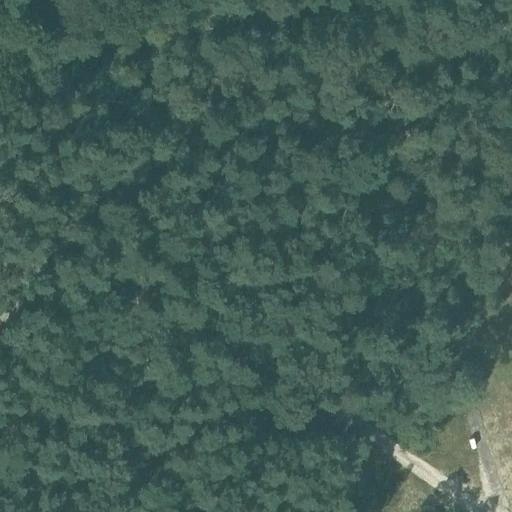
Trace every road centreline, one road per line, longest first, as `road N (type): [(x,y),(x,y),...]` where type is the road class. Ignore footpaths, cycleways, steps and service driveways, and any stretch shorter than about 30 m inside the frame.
road 1 (track): [(408,465),(0,204)]
road 2 (track): [(499,511),(457,374)]
